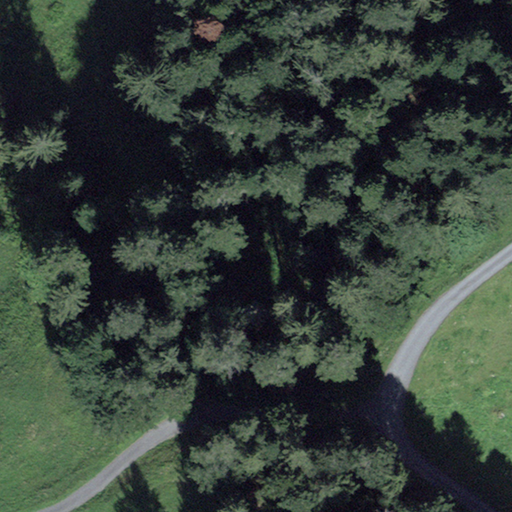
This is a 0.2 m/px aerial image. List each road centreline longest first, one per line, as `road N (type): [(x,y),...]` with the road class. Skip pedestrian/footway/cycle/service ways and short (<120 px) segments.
road 1 (track): [(51,511),(159,429),(192,414),(381,421)]
road 2 (track): [(464,511),(404,457),(381,421),(416,337),(450,299),(511,253)]
